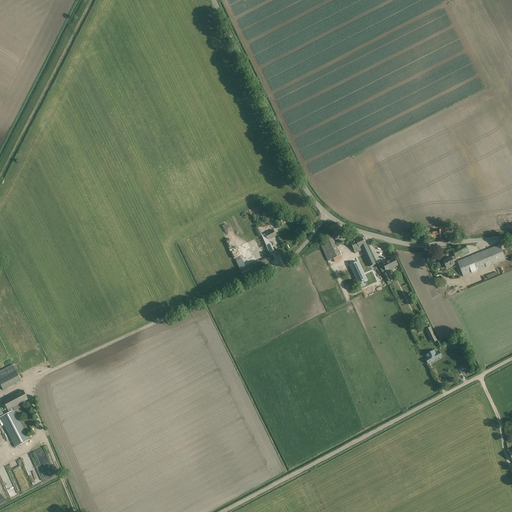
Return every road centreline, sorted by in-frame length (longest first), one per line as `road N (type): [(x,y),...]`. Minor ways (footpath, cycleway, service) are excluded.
road 1 (unclassified): [(28,381),(274,267),(325,214)]
road 2 (track): [(222,511),(441,396)]
road 3 (unclassified): [(325,214),(277,137),(211,0)]
road 4 (unclassified): [(511,236),(412,243),(325,214)]
